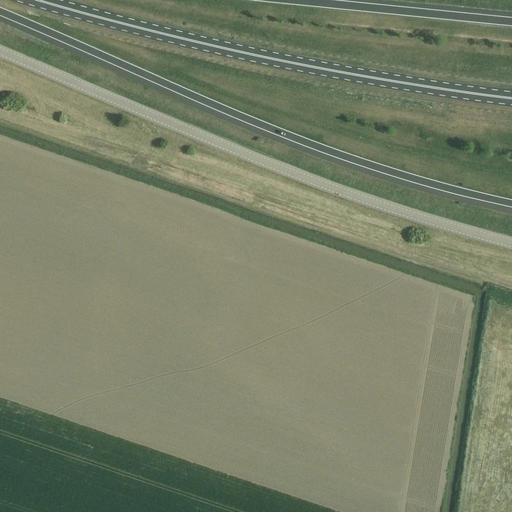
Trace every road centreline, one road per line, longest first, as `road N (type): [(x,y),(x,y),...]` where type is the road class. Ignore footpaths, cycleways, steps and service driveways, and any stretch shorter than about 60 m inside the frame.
road 1 (primary): [(0,12),(348,159),(511,204)]
road 2 (unclassified): [(511,243),(329,187),(0,52)]
road 3 (primary): [(511,99),(273,59),(36,0)]
road 4 (primary): [(511,21),(293,0)]
